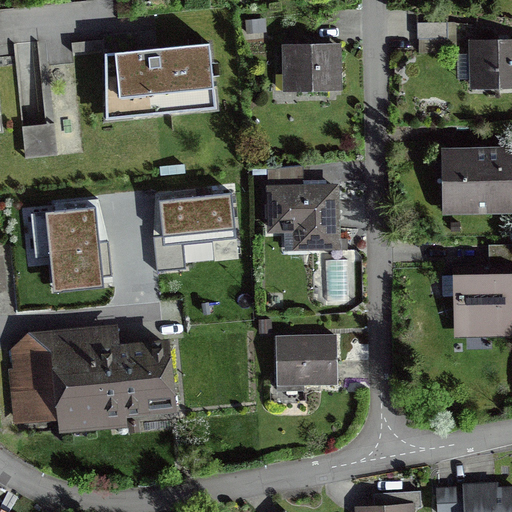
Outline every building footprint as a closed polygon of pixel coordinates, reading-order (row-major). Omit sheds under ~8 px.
[(267,40),(266,20),(244,21),(245,41),(267,40)] [(456,23),(418,23),(418,55),(456,55),(456,23)] [(511,39),(469,41),(469,56),(457,56),(458,80),(469,80),(469,93),(478,93),(478,98),(499,97),(499,92),(511,92),(511,39)] [(101,51),(100,41),(71,44),(72,54),(101,51)] [(217,115),(211,44),(101,53),(107,123),(217,115)] [(343,45),(282,46),(282,74),(274,74),(275,91),(282,91),(282,94),(343,94),(343,45)] [(58,157),(55,124),(22,127),(26,160),(58,157)] [(511,149),(442,150),(442,217),(511,216),(511,149)] [(187,174),(186,164),(162,166),(162,176),(187,174)] [(268,187),(266,187),(266,235),(283,235),(284,253),(288,253),(288,259),(308,259),(308,252),(311,252),(312,261),(334,261),(334,252),(341,252),(341,251),(348,251),(348,240),(340,240),(340,186),(326,186),(326,182),(304,182),(304,167),(268,168),(268,187)] [(154,238),(157,275),(186,272),(183,247),(211,244),(213,263),(242,261),(235,185),(158,192),(162,237),(154,238)] [(104,284),(113,283),(106,200),(54,204),(55,210),(29,212),(33,262),(39,262),(40,285),(51,284),(52,296),(105,292),(104,284)] [(461,233),(461,223),(451,223),(451,233),(461,233)] [(453,275),(442,275),(443,297),(453,297),(454,340),(511,338),(511,245),(488,246),(489,279),(453,280),(453,275)] [(285,311),(283,293),(268,295),(269,312),(285,311)] [(272,335),(272,321),(258,321),(259,335),(272,335)] [(8,370),(13,426),(59,424),(59,437),(128,431),(128,435),(140,434),(140,422),(177,417),(170,343),(120,348),(118,326),(28,335),(11,351),(13,370),(8,370)] [(337,337),(275,338),(276,393),(304,393),(304,388),(338,388),(337,337)] [(463,483),(436,484),(437,511),(511,511),(511,482),(499,483),(499,479),(463,480),(463,483)] [(374,501),(354,503),(354,511),(415,511),(415,506),(422,506),(421,489),(374,492),(374,501)] [(15,511),(0,503),(0,511),(15,511)]
